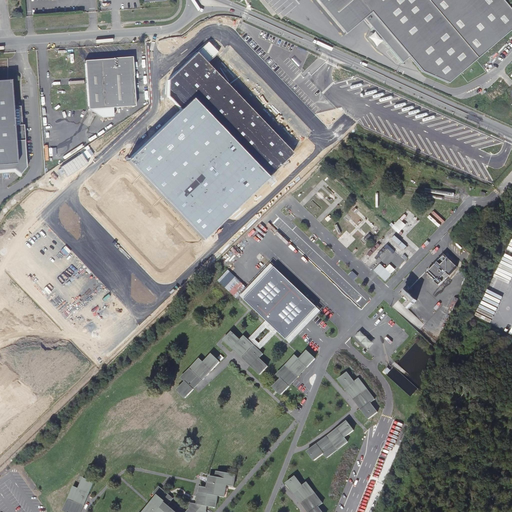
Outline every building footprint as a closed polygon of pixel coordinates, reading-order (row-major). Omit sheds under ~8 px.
[(316,0),(346,34),(364,18),(348,0),(316,0)] [(348,0),(364,18),(402,63),(409,57),(422,72),(448,83),(511,28),(511,10),(503,0),(348,0)] [(197,52),(168,79),(167,96),(180,110),(127,161),(202,240),(293,154),(197,52)] [(90,110),(137,106),(135,81),(136,80),(134,57),(111,59),(111,60),(86,62),(90,110)] [(10,81),(0,81),(0,169),(15,168),(21,174),(27,167),(24,125),(23,125),(21,106),(12,106),(10,81)] [(393,227),(399,233),(407,225),(400,219),(393,227)] [(444,255),(427,273),(435,280),(434,281),(439,286),(457,267),(444,255)] [(396,269),(391,264),(386,268),(381,263),(374,270),(385,281),(396,269)] [(275,267),(244,300),(266,321),(286,340),(305,320),(307,322),(311,318),(309,316),(317,308),(275,267)] [(229,269),(218,280),(236,297),(246,286),(229,269)] [(406,291),(402,296),(406,300),(407,299),(410,302),(413,305),(416,301),(406,291)] [(248,340),(259,351),(277,332),(266,321),(248,340)] [(368,349),(374,343),(362,330),(356,336),(368,349)] [(232,333),(224,341),(232,349),(233,348),(233,349),(260,374),(267,366),(259,359),(263,354),(244,336),(240,340),(232,333)] [(295,355),(277,374),(281,379),(273,387),(276,390),(281,395),(289,386),(306,367),(307,368),(315,359),(307,351),(299,359),(295,355)] [(193,388),(194,387),(210,371),(210,370),(211,371),(219,362),(211,354),(203,362),(199,359),(182,378),(185,381),(177,390),(185,398),(194,389),(193,388)] [(347,373),(338,379),(346,389),(347,389),(348,391),(362,408),(361,409),(369,419),(378,412),(370,402),(375,399),(359,378),(354,382),(347,373)] [(318,443),(307,451),(314,461),(324,453),(328,458),(348,442),(344,437),(354,430),(347,421),(338,428),(336,430),(318,444),(318,443)] [(148,508),(143,511),(206,511),(207,507),(216,508),(218,496),(225,497),(227,485),(234,487),(236,475),(217,472),(216,477),(209,476),(207,488),(200,487),(197,504),(190,503),(189,508),(186,511),(174,511),(167,506),(173,499),(159,488),(154,493),(157,496),(148,508)] [(294,493),(295,494),(309,511),(322,511),(318,507),(323,503),(307,483),(303,486),(295,476),(286,483),(294,494),(294,493)] [(94,483),(83,479),(79,489),(74,487),(63,511),(65,511),(80,511),(88,494),(89,494),(94,483)]
